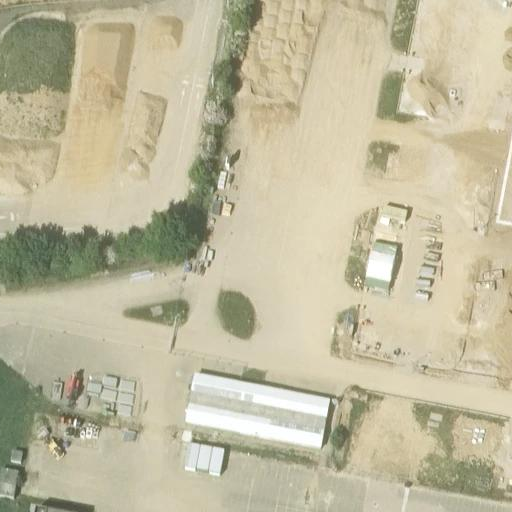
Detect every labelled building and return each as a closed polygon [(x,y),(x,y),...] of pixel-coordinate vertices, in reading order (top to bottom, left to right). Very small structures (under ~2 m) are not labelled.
[(511,0),(418,0),(410,54),(396,52),(391,79),(402,81),(396,122),(511,140),(505,175),(385,156),(353,361),(511,385),(511,0)] [(183,251),(196,241),(189,233),(177,244),(183,251)] [(321,451),(330,401),(194,377),(185,427),(321,451)] [(131,419),(120,471),(167,481),(179,430),(131,419)] [(11,463),(20,465),(22,456),(13,454),(11,463)] [(0,476),(0,498),(13,501),(19,475),(1,472),(0,476)]
